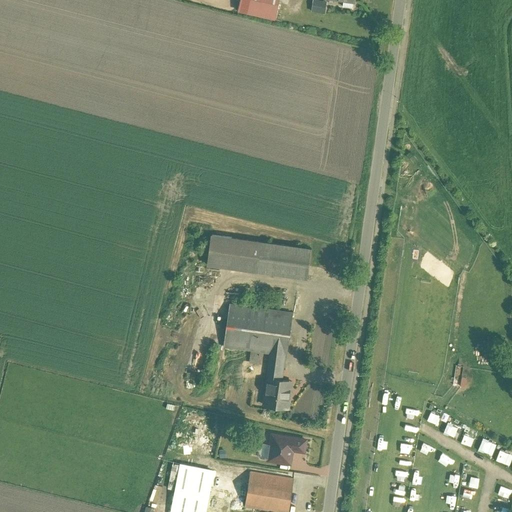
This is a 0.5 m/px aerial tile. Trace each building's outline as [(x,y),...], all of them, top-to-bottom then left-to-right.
[(277,0),(248,0),(246,10),(274,16),(277,0)] [(312,0),(311,10),(325,12),(326,0),(312,0)] [(311,247),(210,234),(205,265),(307,278),(311,247)] [(291,311),(230,302),(224,345),(269,351),(261,404),(289,408),(294,379),(282,378),(291,311)] [(437,424),(441,414),(431,410),(427,420),(437,424)] [(455,433),(459,424),(449,421),(445,429),(455,433)] [(473,441),(477,432),(467,428),(463,437),(473,441)] [(305,451),(307,438),(271,432),(267,460),(290,464),(292,449),(305,451)] [(483,438),(479,450),(489,453),(493,441),(483,438)] [(501,450),(497,459),(506,463),(510,453),(501,450)] [(246,495),(209,488),(213,468),(181,462),(172,511),(177,511),(230,511),(232,503),(288,511),(293,477),(251,470),(246,495)]
